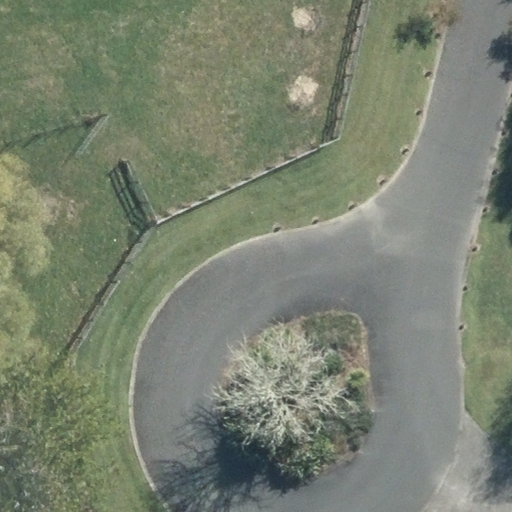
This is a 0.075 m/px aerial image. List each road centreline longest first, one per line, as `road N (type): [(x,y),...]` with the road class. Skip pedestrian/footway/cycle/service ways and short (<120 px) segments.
road 1 (residential): [(302,511),(251,498),(213,471),(186,432),(175,391),(178,344),(197,300),(234,264),(270,246),(317,241),(369,254),(405,279)]
road 2 (residential): [(480,0),(405,279)]
road 3 (residential): [(405,279),(433,317),(443,348),(445,392),(433,436),(414,464)]
road 4 (residential): [(414,464),(378,494),(303,511)]
